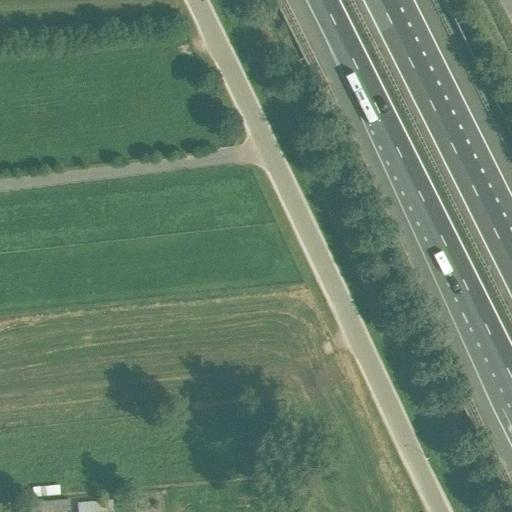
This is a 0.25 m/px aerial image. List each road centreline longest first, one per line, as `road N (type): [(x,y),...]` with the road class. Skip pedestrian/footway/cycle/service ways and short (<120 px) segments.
road 1 (motorway): [(322,0),(511,380)]
road 2 (unclassified): [(438,511),(266,152)]
road 3 (motorway): [(511,268),(377,0)]
road 4 (residential): [(266,152),(0,187)]
road 5 (unclassified): [(266,152),(192,0)]
